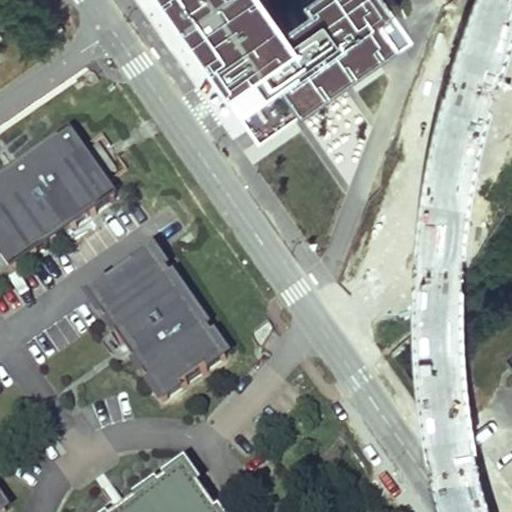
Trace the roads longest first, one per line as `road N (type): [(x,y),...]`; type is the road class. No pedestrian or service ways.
road 1 (tertiary): [(452,511),(112,26)]
road 2 (residential): [(112,26),(0,104)]
